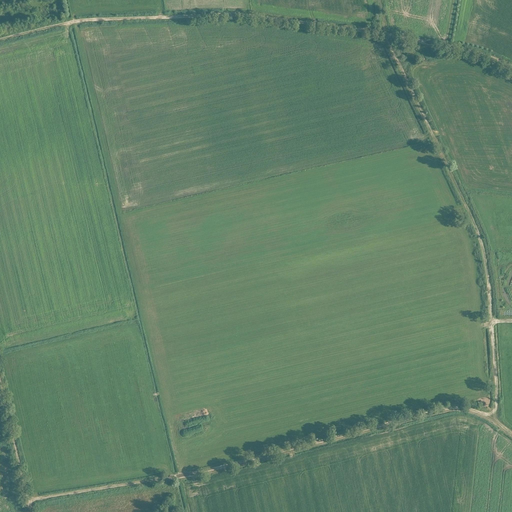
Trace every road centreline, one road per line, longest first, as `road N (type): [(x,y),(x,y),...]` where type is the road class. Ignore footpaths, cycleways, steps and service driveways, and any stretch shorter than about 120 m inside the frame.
road 1 (track): [(511,67),(483,53),(387,34),(253,17),(90,20),(0,40)]
road 2 (track): [(29,501),(219,469),(453,407),(498,422)]
road 3 (track): [(380,0),(387,34),(487,252),(498,422),(511,433)]
road 4 (track): [(0,376),(32,511)]
